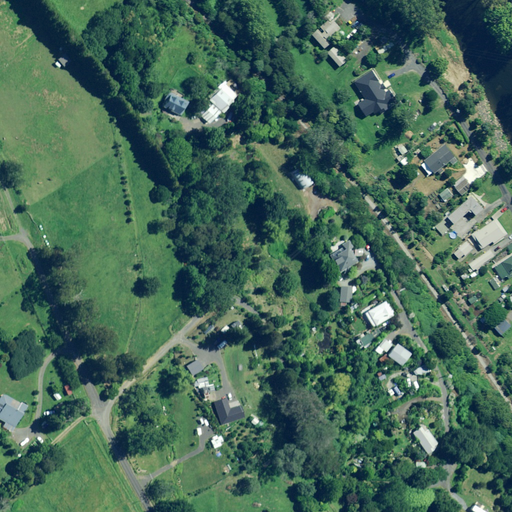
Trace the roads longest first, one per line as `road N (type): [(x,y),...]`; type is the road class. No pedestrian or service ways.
road 1 (residential): [(149,511),(100,412),(203,309),(228,299),(274,341),(331,469),(364,483),(438,482),(447,464),(438,381),(365,247)]
road 2 (track): [(100,412),(0,179)]
